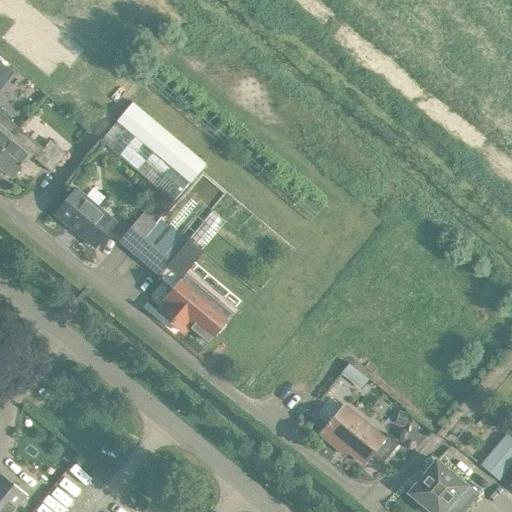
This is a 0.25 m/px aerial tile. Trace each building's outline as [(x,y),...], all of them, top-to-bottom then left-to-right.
[(0,54),(0,90),(18,69),(0,54)] [(165,65),(148,85),(317,227),(334,207),(165,65)] [(133,103),(101,141),(173,202),(205,164),(133,103)] [(0,152),(19,129),(0,113),(0,152)] [(19,129),(0,152),(0,169),(12,180),(31,156),(51,173),(66,154),(50,141),(44,149),(19,129)] [(94,249),(116,223),(75,189),(54,215),(94,249)] [(158,279),(169,288),(182,273),(185,270),(173,261),(186,246),(184,244),(156,221),(145,211),(119,241),(160,276),(158,279)] [(207,294),(182,273),(169,288),(172,291),(162,304),(163,305),(158,311),(184,333),(189,326),(208,342),(231,314),(216,301),(224,292),(215,284),(207,294)] [(349,363),(343,372),(363,385),(369,376),(349,363)] [(382,464),(398,443),(388,435),(384,439),(344,406),(321,435),(337,449),(340,445),(363,464),(370,455),(382,464)] [(511,461),(511,438),(508,435),(483,465),(498,478),(511,461)] [(466,508),(477,494),(435,460),(409,494),(430,511),(437,502),(446,510),(455,499),(466,508)] [(0,475),(0,511),(12,511),(26,496),(0,475)]
